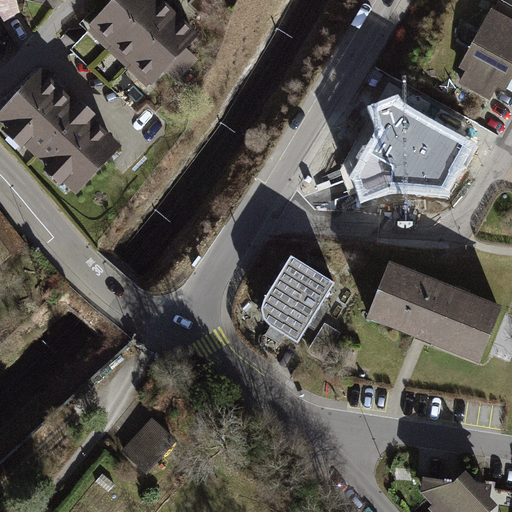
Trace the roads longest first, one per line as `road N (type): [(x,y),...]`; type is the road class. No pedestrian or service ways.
road 1 (residential): [(253,220),(443,228),(470,210),(511,129)]
road 2 (residential): [(381,0),(253,220)]
road 3 (residential): [(511,452),(363,430),(331,448)]
road 4 (residential): [(331,448),(210,351),(198,332)]
road 5 (residential): [(90,274),(0,177)]
road 6 (residential): [(253,220),(211,283),(198,332)]
